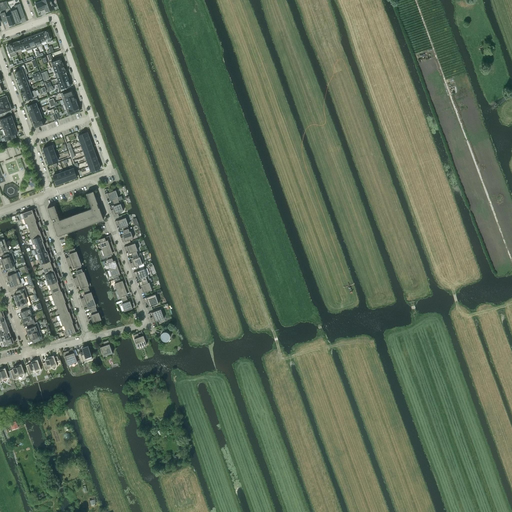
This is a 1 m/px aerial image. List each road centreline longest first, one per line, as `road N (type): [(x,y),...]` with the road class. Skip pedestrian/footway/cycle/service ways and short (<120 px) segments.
road 1 (residential): [(85,339),(147,323),(96,179)]
road 2 (residential): [(32,24),(57,22),(111,173)]
road 3 (residential): [(50,195),(0,54)]
road 4 (residential): [(85,339),(38,200)]
